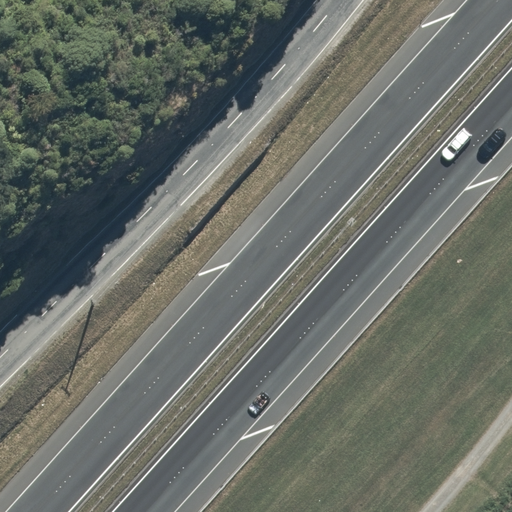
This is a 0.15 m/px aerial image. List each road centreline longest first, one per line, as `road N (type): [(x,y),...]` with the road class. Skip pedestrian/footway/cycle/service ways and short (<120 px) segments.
road 1 (trunk): [(37,511),(500,0)]
road 2 (trunk): [(511,109),(144,511)]
road 3 (unclassified): [(0,351),(167,191),(337,0)]
